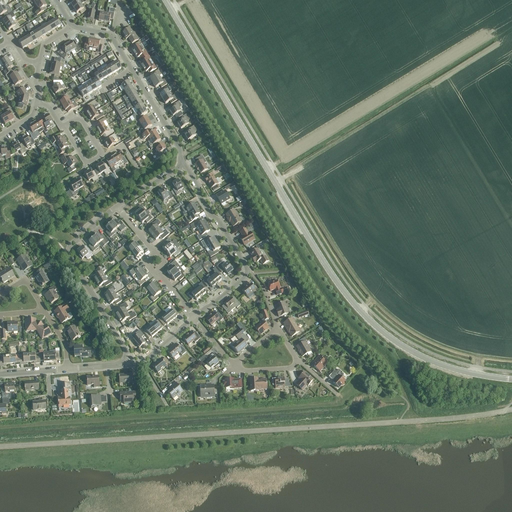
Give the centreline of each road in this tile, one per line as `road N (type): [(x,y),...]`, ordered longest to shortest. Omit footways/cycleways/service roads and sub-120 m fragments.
road 1 (secondary): [(511,379),(433,362),(369,320),(328,272),(165,0)]
road 2 (residential): [(117,206),(67,253),(123,347),(124,364)]
road 3 (residential): [(193,317),(154,270),(163,262),(117,206)]
road 4 (residential): [(246,267),(181,165)]
